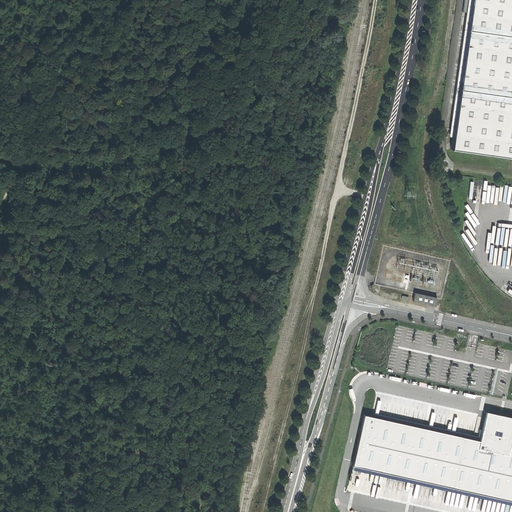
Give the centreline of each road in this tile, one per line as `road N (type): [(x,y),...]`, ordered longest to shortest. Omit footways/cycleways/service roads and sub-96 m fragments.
road 1 (secondary): [(398,104),(342,296)]
road 2 (secondary): [(342,296),(298,472)]
road 3 (secondary): [(298,472),(351,299)]
road 4 (secondary): [(358,278),(393,153),(398,104)]
road 5 (unclassified): [(351,299),(511,334)]
